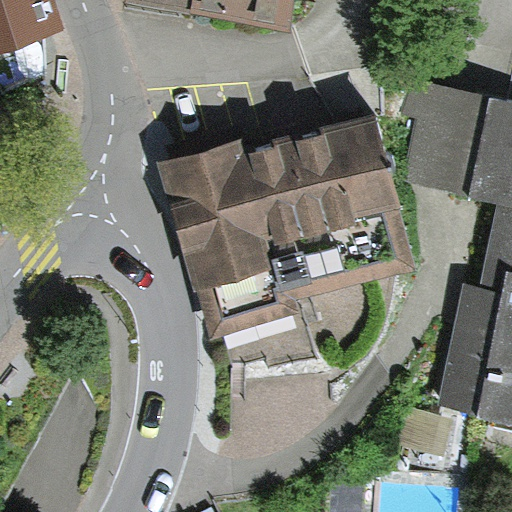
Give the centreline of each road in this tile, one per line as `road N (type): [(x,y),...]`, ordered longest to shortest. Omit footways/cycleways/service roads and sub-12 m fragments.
road 1 (residential): [(129,511),(152,464),(164,393),(160,286),(131,240),(82,190)]
road 2 (residential): [(82,0),(114,116),(106,158),(82,190)]
road 3 (residential): [(82,190),(0,296)]
